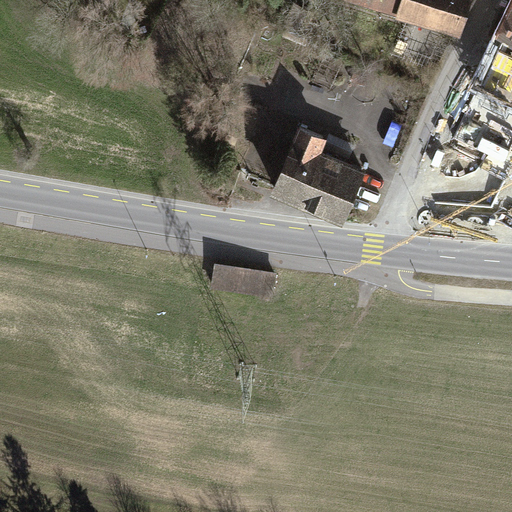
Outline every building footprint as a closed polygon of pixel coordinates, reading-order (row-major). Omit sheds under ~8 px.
[(364,0),(399,11),(402,0),(364,0)] [(402,0),(399,11),(461,31),(470,0),(402,0)] [(298,23),(307,27),(313,13),(304,9),(298,23)] [(511,96),(511,16),(481,81),(511,96)] [(324,136),(300,126),(274,186),(343,215),(363,169),(318,150),(324,136)] [(216,264),(213,284),(272,294),(275,274),(216,264)]
